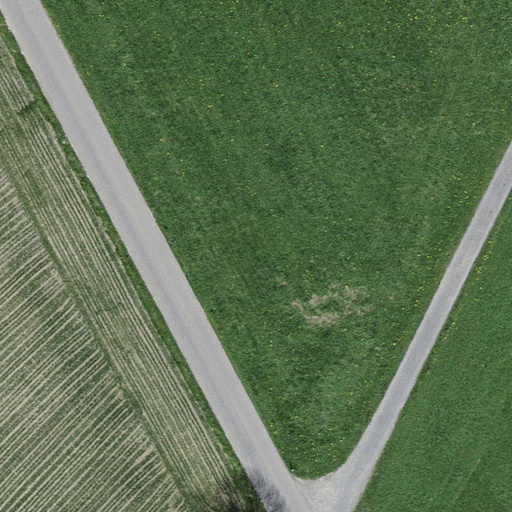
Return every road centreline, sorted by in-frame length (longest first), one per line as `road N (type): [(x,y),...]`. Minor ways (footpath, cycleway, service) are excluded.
road 1 (unclassified): [(24,0),(285,511)]
road 2 (track): [(511,172),(361,470),(331,511)]
